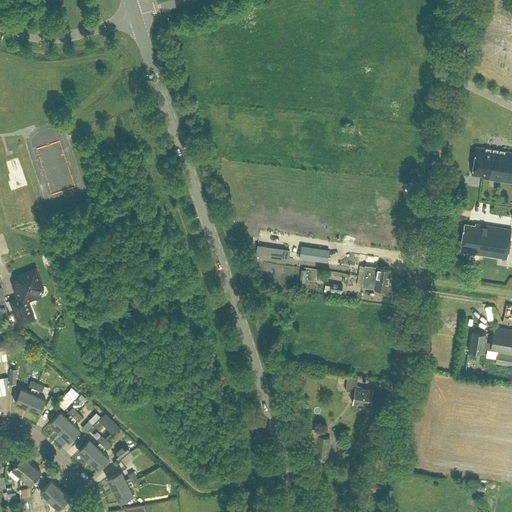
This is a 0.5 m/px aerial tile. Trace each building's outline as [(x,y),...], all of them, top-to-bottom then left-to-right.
[(363,142),(363,124),(352,124),(352,142),(363,142)] [(491,148),(486,147),(486,148),(476,146),(471,174),(482,175),(482,177),(511,182),(511,151),(505,151),(505,150),(500,149),(500,150),(498,150),(498,149),(493,148),(493,149),(491,149),(491,148)] [(507,258),(511,228),(475,222),(475,225),(464,223),(460,251),(507,258)] [(258,245),(256,255),(288,260),(289,250),(258,245)] [(327,262),(329,250),(301,245),(299,257),(327,262)] [(340,257),(341,246),(329,246),(329,256),(340,257)] [(389,279),(390,268),(377,266),(365,264),(363,275),(389,279)] [(299,287),(304,288),(307,265),(301,265),(299,287)] [(13,285),(18,298),(11,301),(13,307),(19,323),(33,318),(27,303),(26,304),(25,301),(38,296),(36,292),(38,288),(42,286),(35,269),(17,276),(18,279),(17,283),(13,285)] [(374,288),(387,290),(389,279),(363,275),(362,286),(374,287),(374,288)] [(342,285),(331,283),(330,289),(341,291),(342,285)] [(511,329),(494,326),(491,342),(487,342),(488,338),(485,337),(485,333),(472,331),(468,350),(482,352),(482,351),(485,352),(486,348),(490,348),(490,349),(497,350),(495,362),(511,364),(511,329)] [(370,405),(372,388),(356,386),(357,377),(347,376),(345,389),(355,390),(353,402),(370,405)] [(35,388),(38,382),(31,380),(29,385),(32,387),(30,391),(21,388),(15,403),(27,408),(35,388)] [(35,388),(27,408),(39,413),(46,398),(36,394),(39,389),(42,391),(45,385),(38,382),(35,388)] [(60,399),(67,406),(74,398),(66,392),(60,399)] [(84,402),(87,399),(81,394),(78,397),(84,402)] [(57,399),(52,396),(46,405),(52,409),(57,399)] [(59,431),(70,420),(78,411),(72,406),(68,411),(71,414),(68,417),(60,411),(49,422),(59,431)] [(102,413),(98,409),(95,412),(88,420),(92,424),(102,413)] [(78,411),(70,420),(59,431),(68,440),(79,429),(73,422),(76,419),(78,421),(83,416),(78,411)] [(113,420),(106,427),(113,433),(119,426),(113,420)] [(90,438),(78,450),(88,459),(99,448),(102,444),(107,440),(102,434),(97,439),(100,442),(97,445),(90,438)] [(316,446),(330,447),(331,437),(318,435),(316,446)] [(107,450),(112,445),(107,440),(102,444),(99,448),(88,459),(98,468),(109,457),(102,450),(105,447),(107,450)] [(119,458),(129,450),(125,444),(114,453),(119,458)] [(21,476),(31,463),(22,456),(11,468),(21,476)] [(31,463),(21,476),(30,484),(41,471),(31,463)] [(127,482),(137,477),(134,470),(128,473),(130,476),(125,478),(121,471),(107,478),(113,490),(127,482)] [(127,482),(113,490),(119,502),(133,494),(129,485),(133,483),(135,486),(140,483),(137,477),(127,482)] [(49,500),(60,488),(51,480),(40,491),(49,500)] [(24,488),(25,495),(35,493),(34,486),(24,488)] [(60,488),(49,500),(58,508),(69,496),(60,488)] [(21,502),(33,500),(32,494),(20,496),(21,502)]
